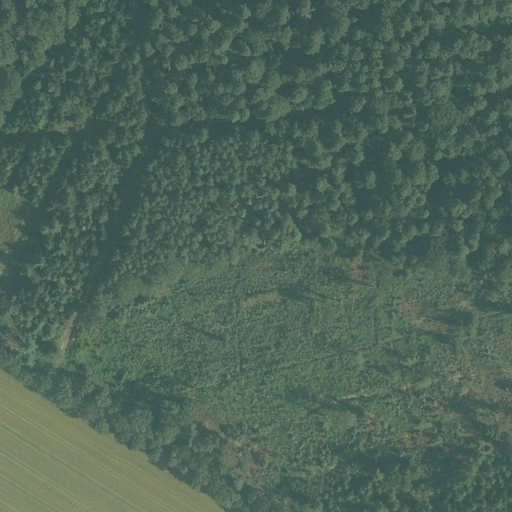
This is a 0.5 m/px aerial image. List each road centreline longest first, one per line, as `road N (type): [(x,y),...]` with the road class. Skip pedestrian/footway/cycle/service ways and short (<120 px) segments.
road 1 (track): [(49,386),(152,131),(511,74)]
road 2 (unclassified): [(0,354),(250,511)]
